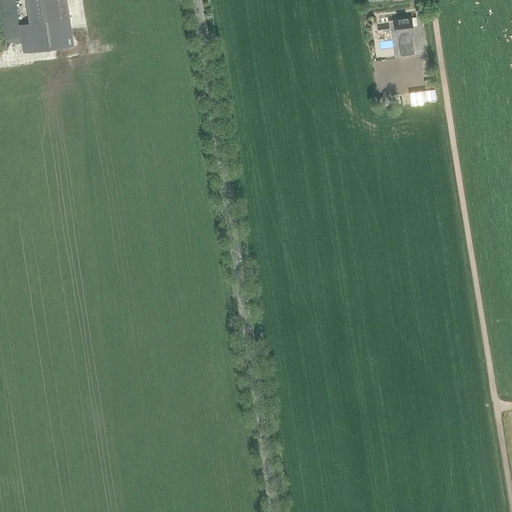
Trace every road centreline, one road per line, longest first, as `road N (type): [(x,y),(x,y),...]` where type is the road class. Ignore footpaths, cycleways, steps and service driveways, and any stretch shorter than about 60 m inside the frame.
road 1 (track): [(511,511),(430,0)]
road 2 (tertiary): [(272,511),(193,0)]
